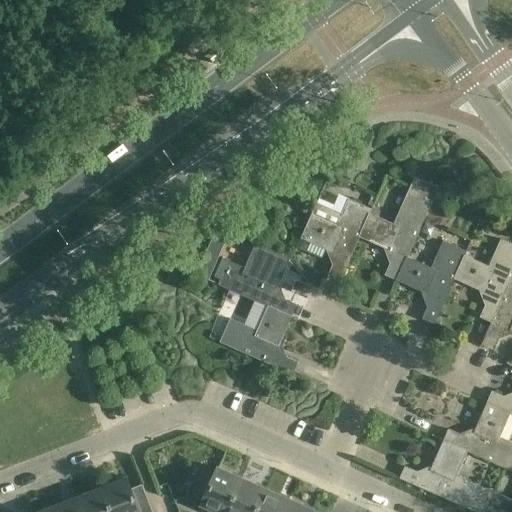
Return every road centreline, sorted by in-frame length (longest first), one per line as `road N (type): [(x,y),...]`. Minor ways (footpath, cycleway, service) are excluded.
road 1 (secondary): [(0,326),(415,18)]
road 2 (secondary): [(336,0),(0,256)]
road 3 (residential): [(0,484),(173,415),(229,419),(330,466)]
road 4 (residential): [(415,18),(511,148)]
road 5 (residential): [(330,466),(384,342)]
